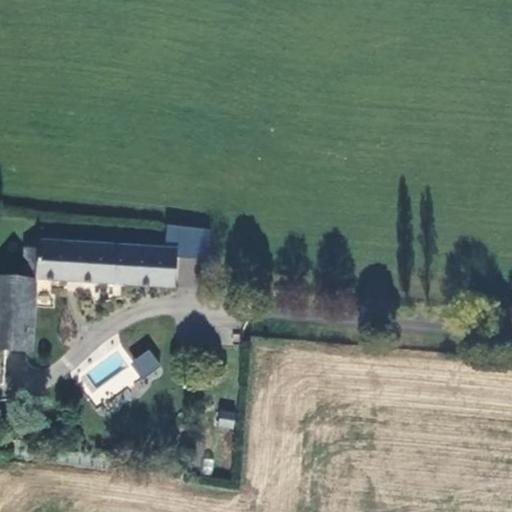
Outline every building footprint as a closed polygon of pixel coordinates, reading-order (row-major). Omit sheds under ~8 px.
[(176,285),(179,249),(36,235),(35,243),(27,243),(25,272),(176,285)] [(16,280),(0,279),(0,350),(29,352),(33,316),(14,315),(16,280)] [(14,315),(33,316),(35,281),(16,280),(14,315)] [(148,348),(130,361),(142,378),(160,364),(148,348)] [(217,427),(233,429),(236,414),(219,411),(217,427)]
